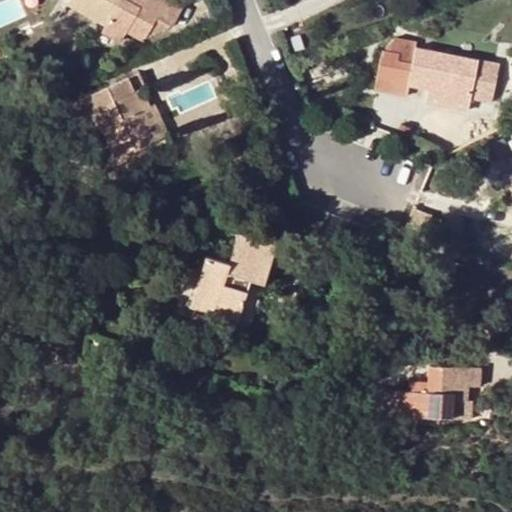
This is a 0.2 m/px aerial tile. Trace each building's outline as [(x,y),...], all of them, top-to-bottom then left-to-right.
[(169,25),(174,23),(179,15),(163,5),(160,10),(145,1),(142,6),(134,0),(69,0),(68,3),(106,24),(101,31),(119,41),(126,30),(143,38),(155,16),(169,25)] [(163,5),(179,15),(186,0),(159,0),(158,3),(152,0),(134,0),(142,6),(145,1),(160,10),(163,5)] [(155,16),(143,38),(169,25),(155,16)] [(407,95),(409,85),(429,90),(471,99),(471,95),(485,98),(490,72),(477,70),(479,59),(416,45),(417,41),(395,37),(388,45),(387,51),(383,51),(375,88),(407,95)] [(136,90),(142,87),(144,87),(140,75),(70,104),(95,166),(158,141),(136,90)] [(142,87),(136,90),(158,141),(169,136),(156,103),(150,105),(142,87)] [(429,90),(427,102),(469,111),(471,99),(429,90)] [(237,320),(250,278),(265,283),(277,244),(237,231),(227,261),(207,254),(191,305),(237,320)] [(480,368),(428,366),(428,381),(428,391),(410,391),(399,390),(398,415),(407,415),(421,415),(421,425),(440,425),(440,417),(453,418),(453,399),(467,400),(467,385),(480,385),(480,368)] [(410,391),(428,391),(428,381),(411,381),(410,391)] [(407,415),(407,424),(421,425),(421,415),(407,415)]
